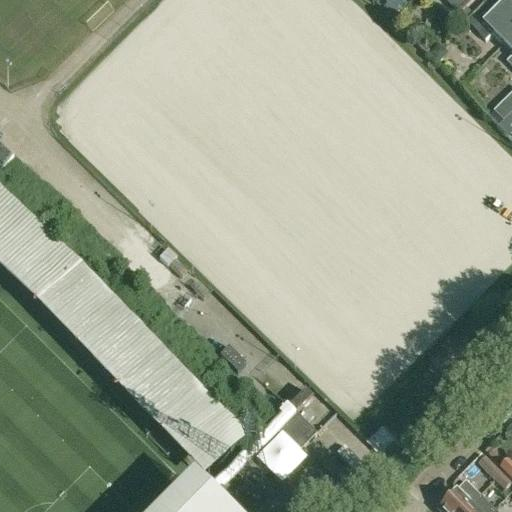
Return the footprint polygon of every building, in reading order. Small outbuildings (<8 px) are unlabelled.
[(441,0),(459,17),(475,0),(441,0)] [(485,43),(492,36),(503,47),(511,37),(511,5),(508,1),(499,10),(489,0),(466,24),(485,43)] [(511,37),(503,47),(511,56),(511,59),(507,65),(511,70),(511,37)] [(430,56),(439,65),(448,55),(439,46),(430,56)] [(511,95),(493,114),(504,124),(511,115),(511,95)] [(499,131),(507,138),(511,133),(511,130),(505,124),(499,131)] [(0,193),(0,284),(198,477),(244,431),(0,193)] [(233,369),(245,381),(255,371),(243,359),(233,369)] [(297,417),(281,434),(300,453),(317,436),(297,417)] [(494,462),(505,475),(511,468),(511,464),(508,461),(507,462),(500,456),(494,462)] [(485,459),(484,460),(478,466),(495,484),(502,477),(485,459)] [(511,486),(502,477),(495,484),(504,493),(511,486)] [(438,511),(467,511),(480,499),(466,484),(438,511)] [(230,511),(205,487),(180,511),(230,511)] [(467,511),(494,511),(480,499),(467,511)]
